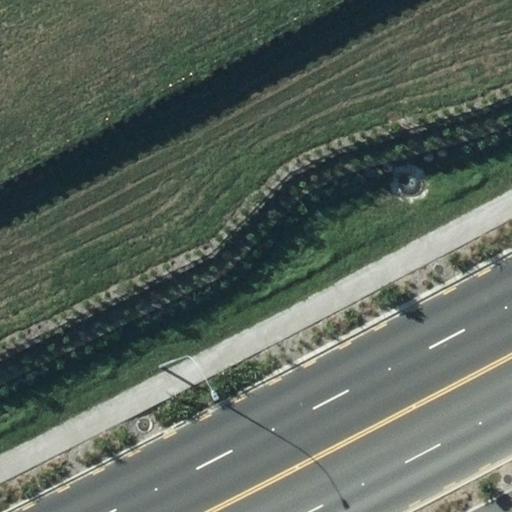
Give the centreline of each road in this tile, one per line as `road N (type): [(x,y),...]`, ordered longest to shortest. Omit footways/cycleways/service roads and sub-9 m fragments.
road 1 (secondary): [(110,511),(511,303)]
road 2 (secondary): [(511,405),(304,511)]
